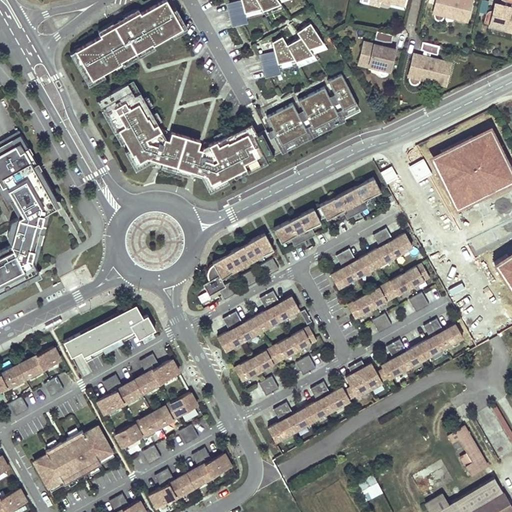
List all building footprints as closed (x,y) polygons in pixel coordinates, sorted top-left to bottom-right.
[(100,35),(74,50),(75,51),(94,84),(123,67),(135,60),(138,59),(140,58),(143,56),(155,49),(185,32),(183,29),(166,0),(162,0),(140,13),(138,10),(99,32),(101,35),(100,35)] [(241,0),(226,4),(228,12),(243,8),(241,0)] [(243,8),(244,13),(261,8),(256,0),(241,0),(243,8)] [(256,0),(261,8),(263,11),(280,4),(278,1),(276,0),(256,0)] [(435,0),(433,12),(433,13),(433,14),(433,15),(433,16),(433,17),(434,17),(434,18),(435,18),(436,19),(437,19),(438,19),(439,19),(440,19),(441,19),(441,18),(442,18),(443,17),(443,16),(444,16),(444,15),(466,20),(471,0),(435,0)] [(487,9),(487,10),(484,21),(489,22),(488,26),(511,31),(511,6),(494,2),(493,6),(492,6),(491,6),(490,6),(489,6),(489,7),(488,7),(488,8),(487,8),(487,9)] [(243,8),(228,12),(230,20),(245,16),(244,13),(243,8)] [(245,16),(230,20),(232,28),(239,26),(242,25),(247,24),(245,16)] [(309,21),(295,31),(299,36),(307,48),(308,48),(322,42),(309,21)] [(239,28),(243,41),(250,40),(245,26),(239,28)] [(393,35),(376,31),(374,39),(385,42),(391,43),(393,35)] [(271,41),(273,50),(275,58),(277,62),(293,58),(285,44),(286,44),(281,35),(271,41)] [(299,36),(286,44),(285,44),(293,58),(294,58),(295,60),(312,54),(308,48),(307,48),(299,36)] [(368,68),(378,70),(377,71),(377,72),(377,73),(378,73),(378,74),(378,75),(379,75),(379,76),(380,77),(381,77),(382,77),(383,77),(384,77),(385,77),(386,77),(386,76),(387,76),(387,75),(388,75),(388,74),(388,73),(395,49),(364,41),(357,65),(368,68)] [(437,54),(439,45),(422,41),(420,48),(426,51),(437,54)] [(273,50),(258,54),(260,62),(275,58),(273,50)] [(94,84),(75,51),(70,55),(88,87),(94,84)] [(414,52),(408,76),(408,77),(408,78),(408,79),(408,80),(408,81),(409,81),(409,82),(410,83),(411,83),(411,84),(412,84),(413,84),(414,84),(415,84),(416,84),(417,84),(418,84),(418,83),(419,83),(419,82),(420,82),(420,81),(420,80),(421,80),(421,79),(445,85),(450,61),(414,52)] [(275,58),(260,62),(262,70),(278,66),(277,62),(275,58)] [(278,66),(262,70),(265,78),(268,77),(269,77),(280,74),(278,66)] [(132,79),(97,99),(136,168),(146,162),(158,166),(160,166),(190,175),(194,176),(202,179),(207,190),(361,112),(345,82),(341,73),(257,115),(265,130),(257,134),(251,122),(240,128),(224,137),(214,142),(208,144),(205,145),(201,147),(200,150),(196,149),(199,140),(173,132),(171,131),(167,140),(166,140),(163,139),(164,136),(153,121),(148,112),(145,105),(139,96),(132,79)] [(144,94),(139,96),(145,105),(149,103),(144,94)] [(158,118),(153,109),(148,112),(153,121),(158,118)] [(511,179),(511,170),(490,127),(431,156),(456,207),(511,179)] [(222,132),(212,137),(214,142),(224,137),(222,132)] [(6,229),(0,232),(0,293),(21,282),(19,278),(38,268),(35,262),(37,252),(33,251),(42,216),(46,218),(49,208),(56,204),(51,196),(55,194),(19,133),(0,143),(0,182),(18,214),(9,219),(6,229)] [(313,208),(273,228),(280,242),(297,234),(301,232),(320,222),(319,220),(325,217),(326,219),(380,192),(373,178),(319,205),(320,207),(314,210),(313,208)] [(392,194),(383,198),(386,203),(394,199),(392,194)] [(37,252),(46,218),(42,216),(33,251),(37,252)] [(385,228),(379,231),(393,257),(411,247),(404,234),(392,240),(385,228)] [(375,267),(393,257),(379,231),(372,235),(379,247),(367,254),(375,267)] [(262,235),(251,241),(254,247),(256,251),(260,257),(271,251),(262,235)] [(251,241),(241,246),(244,252),(246,256),(250,263),(260,257),(256,251),(254,247),(251,241)] [(241,246),(231,252),(234,258),(236,263),(239,268),(250,263),(246,256),(244,252),(241,246)] [(348,248),(342,252),(356,278),(375,267),(367,254),(355,261),(348,248)] [(511,250),(494,262),(511,288),(511,250)] [(271,251),(260,257),(270,275),(280,269),(271,251)] [(231,252),(220,258),(223,263),(226,269),(229,274),(239,268),(236,263),(234,258),(231,252)] [(337,288),(356,278),(342,252),(335,255),(342,268),(330,274),(337,288)] [(260,257),(250,263),(260,281),(270,275),(260,257)] [(223,263),(220,258),(209,264),(211,266),(209,267),(208,268),(207,270),(206,272),(205,274),(205,275),(205,277),(205,279),(206,281),(200,285),(206,296),(222,287),(219,279),(229,274),(226,269),(223,263)] [(249,286),(260,281),(250,263),(239,268),(249,286)] [(421,264),(402,274),(410,288),(428,277),(421,264)] [(239,268),(229,274),(239,292),(249,286),(239,268)] [(229,274),(219,279),(222,287),(229,298),(239,292),(229,274)] [(402,274),(384,284),(391,298),(410,288),(402,274)] [(384,284),(365,294),(373,308),(391,298),(384,284)] [(272,290),(266,294),(280,319),(298,309),(291,295),(286,298),(278,302),(272,290)] [(421,293),(414,296),(421,309),(428,305),(421,293)] [(266,294),(259,297),(265,310),(254,316),(261,330),(280,319),(266,294)] [(365,294),(346,305),(354,318),(373,308),(365,294)] [(414,296),(408,300),(415,312),(421,309),(414,296)] [(79,332),(62,341),(69,356),(79,351),(84,360),(134,334),(136,338),(154,329),(146,315),(139,319),(132,322),(128,312),(126,309),(123,309),(79,332)] [(135,309),(128,312),(132,322),(139,319),(135,309)] [(254,316),(242,323),(235,311),(229,314),(243,340),(261,330),(254,316)] [(384,313),(377,317),(384,329),(390,326),(384,313)] [(229,314),(222,318),(228,330),(216,336),(224,350),(243,340),(229,314)] [(377,317),(371,320),(378,333),(384,329),(377,317)] [(435,319),(429,322),(443,348),(462,338),(454,325),(442,331),(435,319)] [(429,322),(422,326),(429,338),(417,345),(424,358),(443,348),(429,322)] [(296,350),(315,340),(308,326),(289,336),(296,350)] [(289,336),(271,346),(278,360),(296,350),(289,336)] [(398,339),(392,343),(406,368),(424,358),(417,345),(405,351),(398,339)] [(406,368),(392,343),(385,346),(392,359),(380,365),(382,369),(387,377),(387,379),(406,368)] [(0,371),(0,389),(5,387),(24,377),(43,367),(59,358),(52,345),(36,353),(17,363),(0,371)] [(271,346),(252,357),(259,370),(278,360),(271,346)] [(108,378),(102,381),(109,393),(96,400),(104,414),(123,403),(141,393),(160,383),(179,372),(171,358),(159,365),(152,353),(146,357),(139,361),(146,373),(134,379),(122,386),(115,374),(108,378)] [(307,355),(301,358),(308,371),(314,368),(307,355)] [(252,357),(233,367),(241,380),(259,370),(252,357)] [(301,358),(294,362),(301,375),(308,371),(301,358)] [(360,360),(354,364),(368,389),(381,382),(380,381),(387,377),(382,369),(375,373),(370,363),(363,367),(360,360)] [(368,389),(354,364),(347,367),(350,374),(344,377),(349,387),(343,391),(348,399),(354,395),(355,397),(368,389)] [(50,394),(63,388),(57,375),(44,381),(50,394)] [(270,376),(264,379),(271,391),(277,388),(270,376)] [(264,379),(257,383),(264,395),(271,391),(264,379)] [(322,381),(316,385),(330,410),(348,400),(348,399),(343,391),(341,387),(329,393),(322,381)] [(315,400),(304,407),(311,420),(330,410),(316,385),(308,388),(315,400)] [(133,423),(114,434),(122,447),(141,436),(160,426),(176,416),(186,411),(197,405),(190,392),(171,402),(152,413),(152,412),(134,423),(133,423)] [(7,402),(13,414),(27,408),(21,395),(7,402)] [(285,402),(279,405),(293,431),(311,420),(304,407),(291,414),(285,402)] [(489,406),(511,445),(511,431),(495,402),(489,406)] [(278,421),(266,427),(274,441),(293,431),(279,405),(271,409),(278,421)] [(184,443),(198,435),(191,422),(177,430),(184,443)] [(112,455),(95,425),(82,433),(80,429),(76,431),(67,436),(64,438),(86,476),(87,476),(90,475),(98,470),(101,468),(99,463),(112,455)] [(466,453),(463,455),(460,457),(470,475),(487,466),(464,425),(446,435),(451,442),(458,438),(466,453)] [(76,431),(74,427),(65,432),(67,436),(76,431)] [(86,476),(64,438),(59,441),(81,480),(86,476)] [(46,448),(55,443),(53,439),(44,444),(46,448)] [(81,480),(59,441),(55,443),(46,448),(43,450),(45,454),(32,461),(49,491),(62,484),(65,488),(81,480)] [(141,449),(148,463),(161,456),(154,443),(141,449)] [(167,468),(160,471),(154,475),(160,487),(148,494),(156,507),(175,497),(193,486),(212,476),(231,466),(223,452),(211,459),(205,447),(198,451),(191,454),(198,466),(186,473),(174,480),(167,468)] [(101,468),(115,460),(112,455),(99,463),(101,468)] [(92,479),(101,474),(98,470),(90,475),(92,479)] [(354,483),(364,502),(383,492),(373,474),(354,483)] [(441,494),(433,499),(425,503),(429,511),(469,511),(502,494),(493,477),(446,504),(441,494)] [(71,491),(80,486),(77,481),(69,487),(71,491)] [(52,496),(65,488),(62,484),(49,491),(52,496)] [(0,511),(4,511),(6,511),(25,501),(17,487),(0,496),(0,511)] [(145,511),(138,499),(128,505),(122,493),(115,496),(108,500),(114,511),(145,511)] [(511,511),(511,510),(502,494),(469,511),(511,511)]
